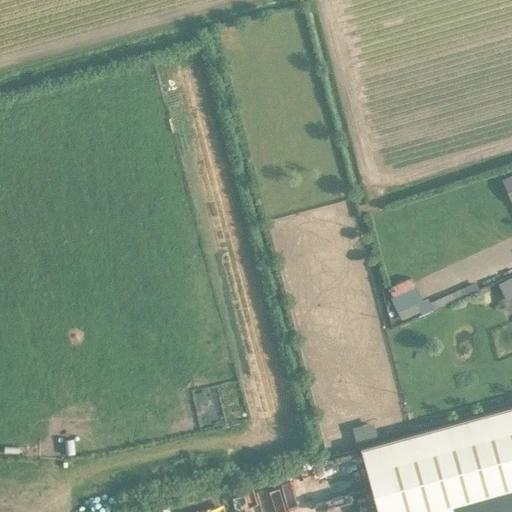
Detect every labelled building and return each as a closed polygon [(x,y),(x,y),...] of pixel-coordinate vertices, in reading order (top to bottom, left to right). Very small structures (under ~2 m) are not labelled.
[(511,171),(500,177),(511,202),(511,201),(511,171)] [(406,274),(383,285),(397,317),(417,308),(419,312),(475,286),(472,280),(427,300),(424,295),(417,298),(406,274)] [(511,401),(502,404),(511,439),(511,401)] [(374,511),(511,511),(511,439),(502,404),(357,443),(374,511)] [(70,436),(61,437),(62,452),(71,451),(70,436)]
